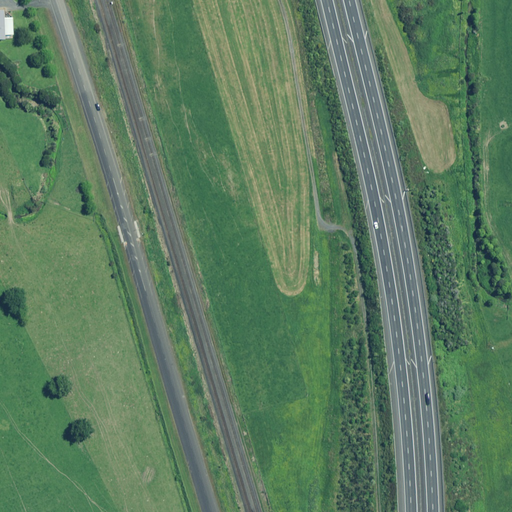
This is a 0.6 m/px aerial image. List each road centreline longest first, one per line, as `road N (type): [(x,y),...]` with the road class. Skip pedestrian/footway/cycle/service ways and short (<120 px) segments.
road 1 (unclassified): [(56,0),(211,511)]
road 2 (motorway): [(410,511),(394,321),(327,0)]
road 3 (motorway): [(351,0),(417,322),(431,511)]
